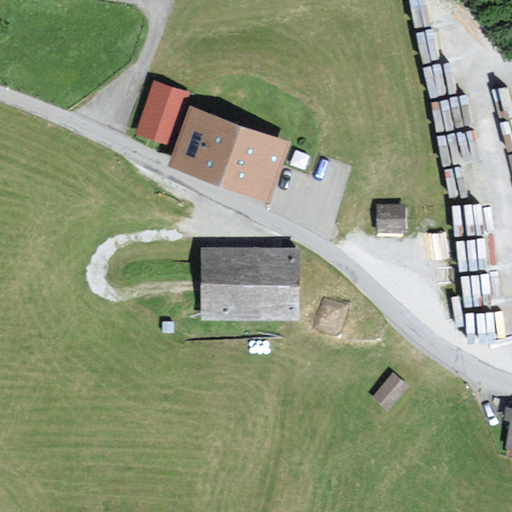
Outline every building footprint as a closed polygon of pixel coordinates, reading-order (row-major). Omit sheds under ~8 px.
[(187,93),(156,83),(140,134),(171,144),(187,93)] [(287,143),(192,109),(173,162),(268,195),(287,143)] [(403,207),(379,207),(379,230),(402,231),(403,207)] [(296,250),(201,250),(202,320),(296,320),(296,250)] [(392,372),(372,398),(387,409),(407,384),(392,372)]
